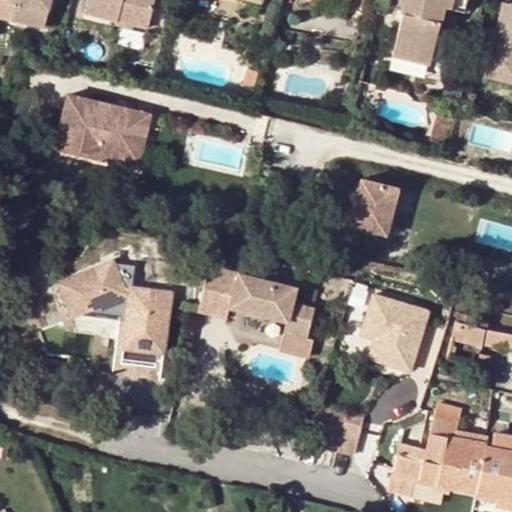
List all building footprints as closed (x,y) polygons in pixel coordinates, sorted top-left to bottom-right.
[(54,0),(10,0),(10,3),(6,19),(16,21),(13,40),(44,46),(54,0)] [(92,0),(89,13),(121,20),(141,26),(154,29),(161,0),(92,0)] [(396,53),(433,61),(447,0),(401,0),(401,3),(407,4),(396,53)] [(10,3),(0,1),(0,17),(6,19),(10,3)] [(494,62),(511,65),(511,10),(504,9),(494,62)] [(0,37),(13,40),(16,21),(6,19),(0,17),(0,37)] [(139,34),(141,26),(121,20),(119,30),(139,34)] [(511,65),(494,62),(491,75),(511,79),(511,65)] [(248,88),(259,91),(263,74),(252,71),(248,88)] [(69,94),(54,157),(94,166),(99,144),(133,152),(143,112),(69,94)] [(133,152),(99,144),(94,166),(103,168),(106,155),(140,163),(152,114),(143,112),(133,152)] [(391,234),(405,188),(368,177),(355,224),(391,234)] [(174,292),(135,287),(137,265),(122,263),(120,258),(69,279),(62,282),(78,319),(107,307),(130,310),(122,372),(163,377),(174,292)] [(232,311),(290,325),(287,338),(308,343),(315,314),(293,309),(297,291),(240,276),(237,288),(208,281),(199,314),(229,322),(232,311)] [(431,305),(371,290),(359,336),(372,339),(367,359),(415,371),(431,305)] [(479,328),(480,322),(459,316),(457,323),(479,328)] [(483,346),(484,344),(487,329),(479,328),(457,323),(452,340),(483,346)] [(511,333),(487,329),(484,344),(511,349),(511,333)] [(308,343),(287,338),(282,356),(311,363),(316,345),(308,343)] [(488,389),(493,354),(481,352),(475,387),(488,389)] [(315,412),(305,442),(339,451),(354,455),(364,415),(349,411),(347,420),(315,412)] [(431,434),(456,439),(460,419),(436,413),(431,434)] [(414,489),(416,481),(495,496),(511,498),(511,435),(497,432),(495,446),(456,439),(431,434),(427,450),(401,443),(392,484),(414,489)] [(511,506),(511,498),(495,496),(493,504),(511,506)]
